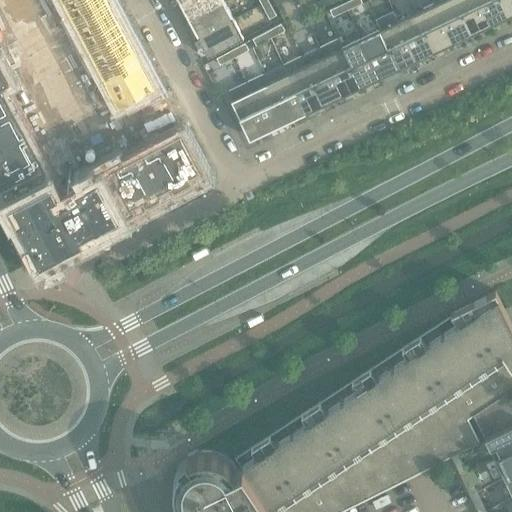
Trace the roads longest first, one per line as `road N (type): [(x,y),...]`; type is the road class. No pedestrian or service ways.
road 1 (secondary): [(511,123),(84,349)]
road 2 (secondary): [(98,374),(511,160)]
road 3 (residential): [(237,185),(511,55)]
road 4 (residential): [(237,185),(140,0)]
road 5 (residential): [(113,254),(211,207),(237,185)]
